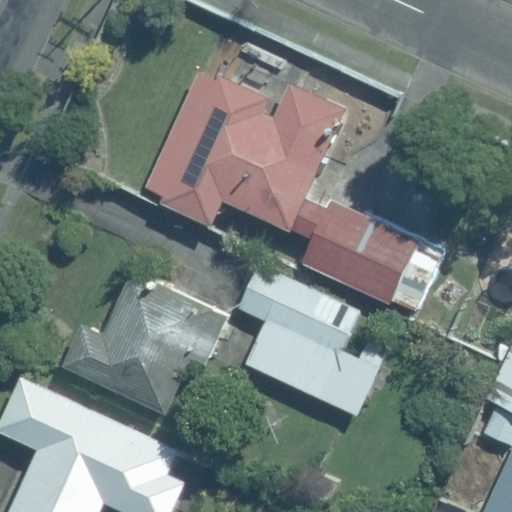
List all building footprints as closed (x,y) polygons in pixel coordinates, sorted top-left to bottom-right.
[(323,235),(312,266),(423,310),(446,250),(312,197),(354,93),(298,72),(284,108),(277,105),(283,90),(207,60),(156,190),(221,216),(228,198),(323,235)] [(276,322),(257,363),(368,416),(400,348),(378,338),(371,354),(356,347),(373,312),(270,263),(248,309),(276,322)] [(234,312),(141,269),(112,331),(94,323),(76,359),(178,407),(202,356),(212,360),(234,312)] [(511,359),(494,395),(511,404),(511,359)] [(195,441),(33,367),(4,431),(49,451),(21,511),(115,511),(120,503),(140,511),(180,511),(197,476),(182,469),(195,441)] [(493,432),(511,439),(511,468),(492,511),(511,511),(511,413),(503,410),(493,432)]
